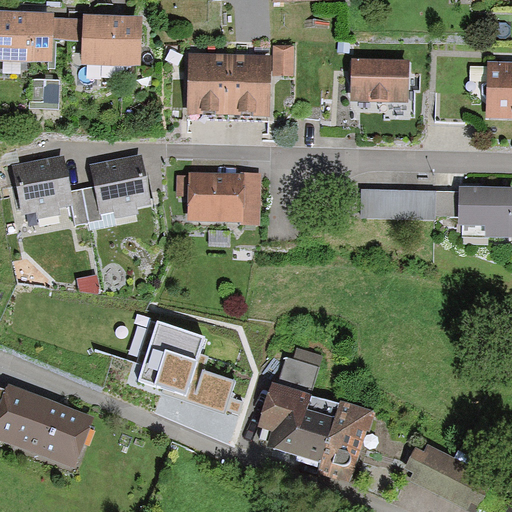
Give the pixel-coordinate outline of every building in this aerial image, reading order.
[(0,60),(52,63),(53,39),(82,40),(83,18),(54,18),(54,12),(0,10),(0,60)] [(143,15),(83,14),(83,18),(82,40),(81,65),(141,66),(143,15)] [(295,46),(273,46),(273,76),(294,76),(295,46)] [(229,115),(230,54),(188,54),(187,115),(229,115)] [(271,55),(230,54),(229,115),(270,116),(271,55)] [(409,60),(351,59),(351,101),(408,102),(409,60)] [(511,62),(488,61),(486,118),(511,118),(511,62)] [(59,80),(31,79),(30,109),(58,109),(59,80)] [(141,154),(90,164),(95,186),(100,215),(102,215),(114,212),(115,219),(139,214),(137,206),(151,204),(141,154)] [(64,155),(12,165),(22,215),(36,212),(38,219),(61,215),(59,208),(71,205),(74,205),(71,191),(64,155)] [(244,174),(189,172),(189,175),(177,175),(177,197),(188,197),(188,221),(241,222),(241,225),(261,226),(262,172),(244,172),(244,174)] [(95,186),(82,189),(89,223),(103,220),(102,215),(100,215),(95,186)] [(511,187),(460,186),(460,191),(459,217),(459,225),(463,225),(463,237),(511,237),(511,187)] [(89,223),(82,189),(71,191),(74,205),(71,205),(75,225),(89,223)] [(435,191),(361,189),(361,219),(435,220),(435,216),(435,191)] [(460,191),(435,191),(435,216),(459,217),(460,191)] [(116,226),(115,219),(114,212),(102,215),(103,220),(89,223),(91,231),(116,226)] [(97,275),(76,279),(80,292),(102,294),(97,275)] [(205,336),(157,321),(138,380),(163,389),(186,396),(200,353),(205,336)] [(297,348),(294,360),(319,367),(323,355),(297,348)] [(208,356),(200,353),(186,396),(163,389),(162,393),(224,414),(234,382),(202,371),(208,356)] [(321,463),(339,404),(311,396),(312,394),(319,367),(294,360),(286,357),(278,384),(272,382),(258,428),(271,431),(266,446),(321,463)] [(95,417),(7,383),(5,390),(0,388),(0,440),(74,469),(95,417)] [(376,412),(340,401),(339,404),(321,463),(317,474),(351,485),(367,432),(369,432),(376,412)] [(477,511),(495,477),(427,443),(423,451),(416,447),(405,469),(415,473),(410,482),(470,511),(477,511)]
